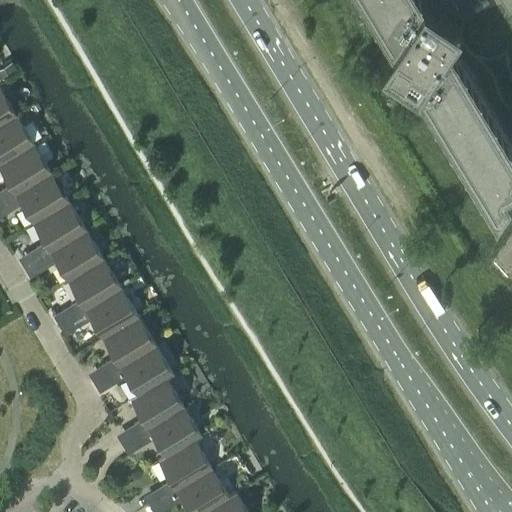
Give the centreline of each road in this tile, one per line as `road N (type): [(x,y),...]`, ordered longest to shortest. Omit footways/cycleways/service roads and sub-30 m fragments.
road 1 (primary): [(176,0),(498,511)]
road 2 (primary): [(511,441),(434,330),(234,0)]
road 3 (residential): [(65,479),(68,440),(90,410),(0,263)]
